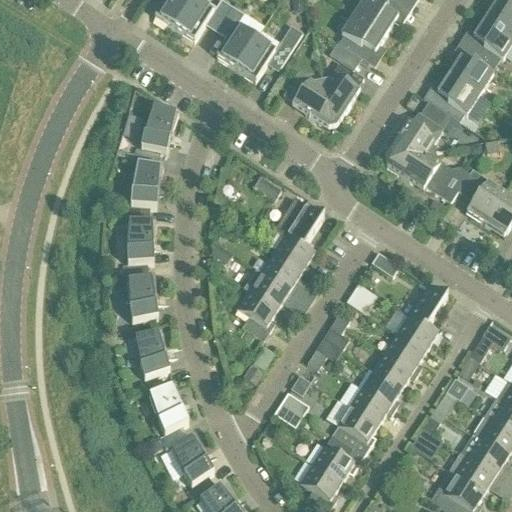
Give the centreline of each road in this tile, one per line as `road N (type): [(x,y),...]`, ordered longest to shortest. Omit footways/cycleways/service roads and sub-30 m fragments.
road 1 (residential): [(32,511),(7,316),(24,212),(51,135),(112,34)]
road 2 (residential): [(234,447),(206,399),(188,337),(182,247),(187,193),(218,101)]
road 3 (residential): [(234,447),(375,228)]
road 4 (residential): [(340,180),(457,0)]
road 5 (residential): [(511,316),(375,228)]
road 6 (residential): [(340,180),(218,101)]
road 7 (residential): [(218,101),(112,34)]
